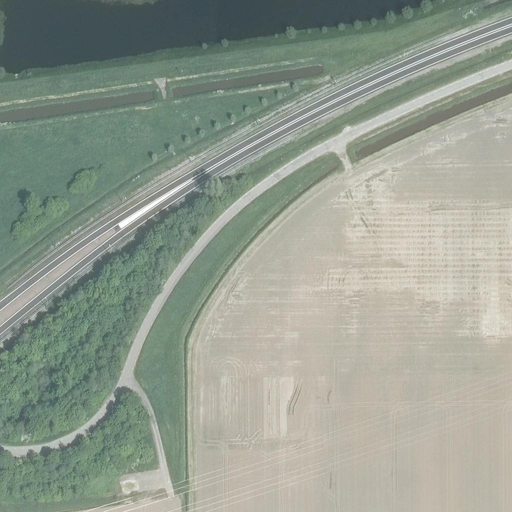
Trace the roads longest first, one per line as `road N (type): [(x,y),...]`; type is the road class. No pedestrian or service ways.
road 1 (unclassified): [(0,452),(56,446),(103,414),(162,289),(216,221),(271,174),(393,106),(511,60)]
road 2 (trunk): [(202,172),(403,68),(511,25)]
road 3 (trunk): [(0,331),(202,172)]
road 4 (trunk): [(202,172),(88,239),(0,305)]
